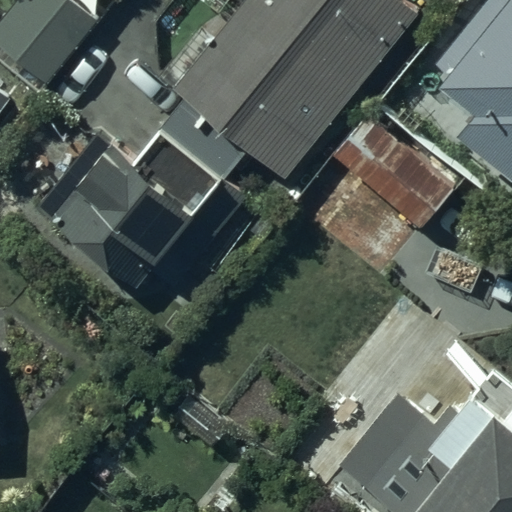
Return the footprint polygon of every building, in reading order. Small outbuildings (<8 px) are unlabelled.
[(96,24),(63,0),(14,0),(0,20),(0,55),(47,90),(96,24)] [(421,18),(398,0),(251,0),(176,95),(185,102),(135,166),(94,134),(31,215),(138,298),(176,250),(195,265),(249,198),(229,182),(252,152),(291,183),(421,18)] [(511,1),(449,81),(487,111),(466,136),(511,172),(511,1)] [(457,182),(370,111),(341,147),(428,218),(457,182)] [(277,378),(205,317),(169,359),(242,420),(277,378)] [(511,511),(511,373),(500,363),(445,429),(401,391),(338,466),(393,511),(511,511)] [(97,437),(77,463),(107,487),(128,462),(97,437)]
